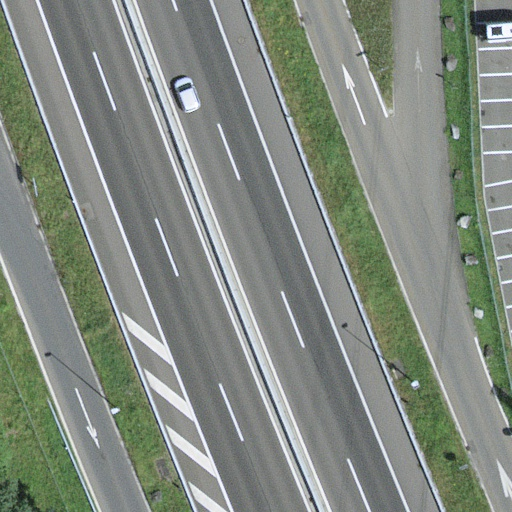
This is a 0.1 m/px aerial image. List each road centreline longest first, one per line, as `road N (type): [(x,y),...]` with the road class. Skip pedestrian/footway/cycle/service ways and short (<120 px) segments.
road 1 (motorway): [(369,511),(173,0)]
road 2 (motorway): [(77,0),(272,511)]
road 3 (motorway): [(511,495),(321,0)]
road 4 (motorway): [(0,182),(125,511)]
